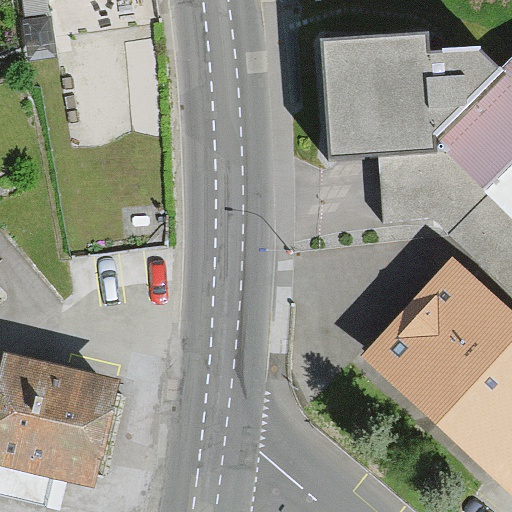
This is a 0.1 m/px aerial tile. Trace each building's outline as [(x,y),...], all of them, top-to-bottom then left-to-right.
[(22,0),(25,15),(48,12),(46,0),(22,0)] [(29,61),(55,57),(49,16),(23,20),(29,61)] [(427,34),(324,40),(331,156),(379,154),(434,150),(433,135),(499,71),(478,50),(428,53),(427,34)] [(511,58),(499,71),(433,135),(511,216),(511,58)] [(434,150),(379,154),(384,224),(431,221),(511,293),(511,216),(433,135),(434,150)] [(511,307),(453,254),(358,358),(511,498),(511,307)] [(121,381),(4,352),(0,368),(0,462),(94,486),(121,381)]
